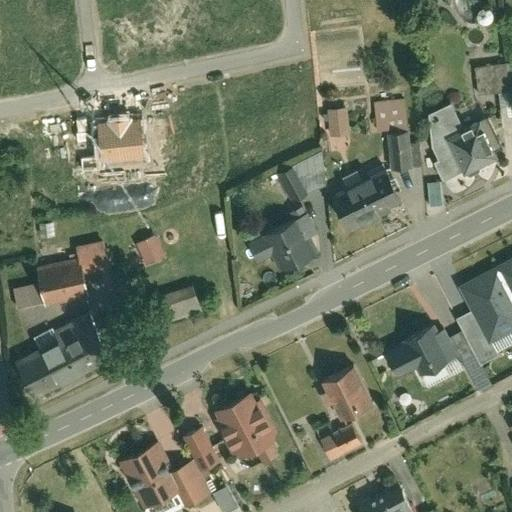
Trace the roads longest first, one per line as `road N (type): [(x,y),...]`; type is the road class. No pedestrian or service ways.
road 1 (tertiary): [(1,458),(511,210)]
road 2 (residential): [(511,391),(285,511)]
road 3 (residential): [(94,93),(285,51),(295,32),(292,0)]
